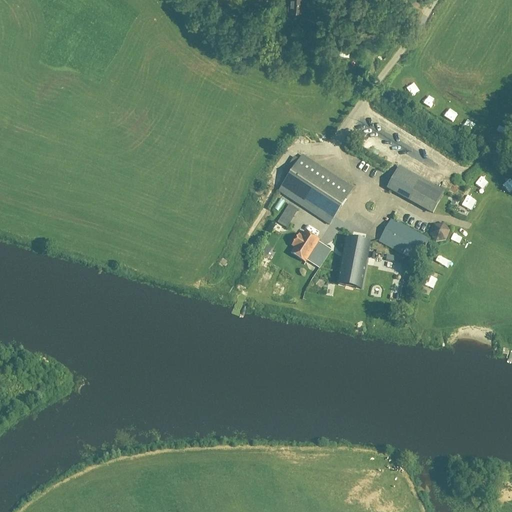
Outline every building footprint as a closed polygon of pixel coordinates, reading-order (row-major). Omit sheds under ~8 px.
[(304,12),(304,0),(288,0),(288,11),(304,12)] [(259,10),(249,8),(248,14),(258,16),(259,10)] [(302,156),(278,192),(328,225),(352,189),(302,156)] [(387,188),(432,214),(444,193),(398,167),(387,188)] [(489,193),(494,187),(485,180),(480,185),(489,193)] [(472,197),(464,206),(475,215),(482,206),(472,197)] [(291,202),(280,221),(290,227),(301,208),(291,202)] [(359,212),(351,223),(368,236),(377,226),(359,212)] [(408,212),(403,221),(418,228),(423,219),(408,212)] [(391,219),(379,242),(416,262),(428,240),(391,219)] [(449,231),(443,223),(432,225),(429,235),(435,243),(445,242),(449,231)] [(290,253),(304,263),(318,241),(304,232),(302,234),(301,237),(298,235),(291,246),(293,248),(290,253)] [(451,243),(457,246),(463,235),(457,232),(451,243)] [(361,290),(370,243),(346,238),(338,285),(361,290)] [(323,245),(311,263),(319,268),(331,250),(323,245)] [(437,263),(445,267),(449,259),(441,256),(437,263)] [(388,258),(386,269),(396,271),(398,260),(388,258)] [(435,290),(439,282),(431,277),(426,285),(435,290)]
